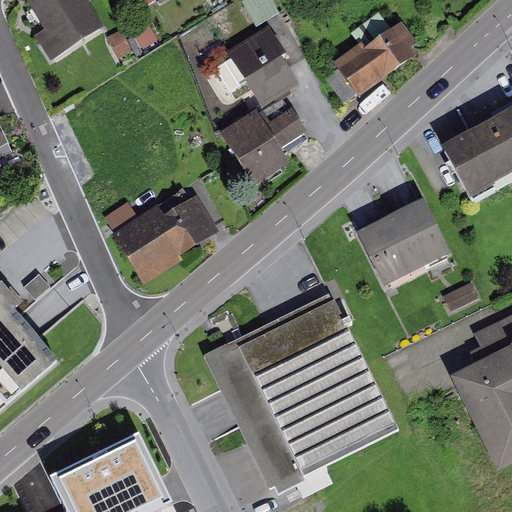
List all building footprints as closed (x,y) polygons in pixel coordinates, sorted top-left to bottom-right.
[(89,0),(37,0),(31,4),(48,32),(37,39),(53,65),(109,31),(89,0)] [(368,45),(340,65),(364,98),(427,51),(408,25),(372,51),(368,45)] [(274,27),(230,55),(266,112),(305,87),(288,60),(293,57),(274,27)] [(260,116),(226,136),(257,190),(293,169),(284,153),(312,137),(298,112),(268,129),(260,116)] [(511,116),(447,152),(477,207),(511,188),(511,116)] [(0,120),(0,175),(4,173),(0,164),(0,144),(9,140),(0,120)] [(165,208),(118,238),(147,284),(226,234),(203,198),(171,218),(165,208)] [(431,204),(365,236),(391,291),(458,259),(431,204)] [(43,273),(27,283),(35,297),(51,288),(43,273)] [(0,289),(0,417),(63,363),(0,289)] [(339,297),(213,359),(278,492),(405,430),(339,297)] [(511,355),(456,384),(503,477),(511,472),(511,355)] [(64,511),(189,511),(158,445),(56,493),(64,511)]
